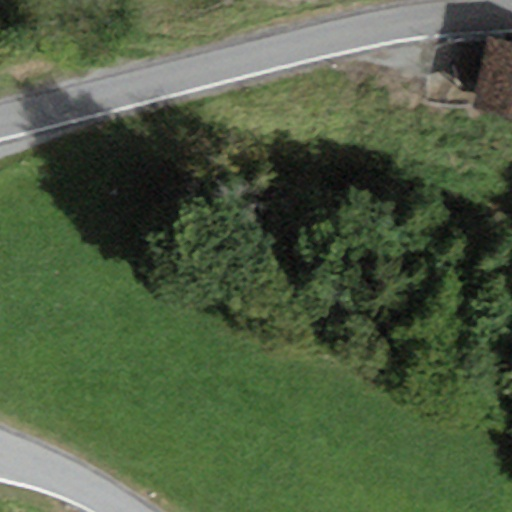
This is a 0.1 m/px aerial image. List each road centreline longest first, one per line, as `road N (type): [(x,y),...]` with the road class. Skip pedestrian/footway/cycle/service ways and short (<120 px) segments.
road 1 (tertiary): [(0,119),(362,29),(511,10)]
road 2 (tertiary): [(134,511),(0,451)]
